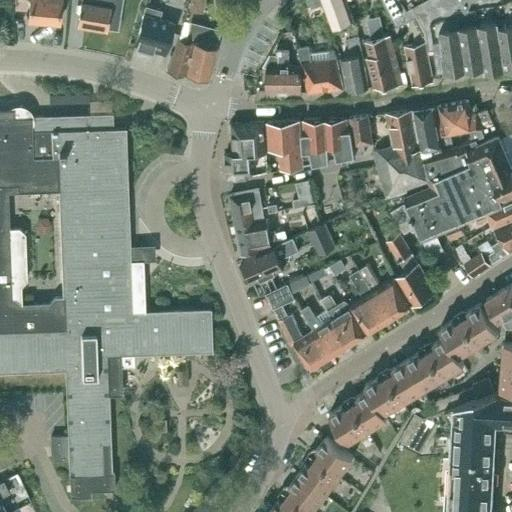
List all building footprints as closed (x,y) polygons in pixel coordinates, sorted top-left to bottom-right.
[(29,0),(28,19),(59,21),(60,0),(29,0)] [(83,0),(84,0),(82,0),(78,24),(107,29),(108,25),(118,27),(122,0),(83,0)] [(191,0),(190,9),(198,11),(200,2),(203,3),(204,0),(191,0)] [(354,20),(347,0),(322,0),(332,27),(354,20)] [(511,0),(383,0),(397,26),(409,19),(418,14),(426,30),(430,50),(433,49),(438,73),(449,71),(450,76),(511,66),(511,0)] [(134,44),(138,45),(137,49),(150,53),(152,49),(165,53),(174,22),(159,18),(161,10),(146,5),(134,44)] [(418,14),(409,19),(411,29),(414,29),(416,42),(405,44),(413,83),(433,79),(428,51),(430,50),(426,30),(418,14)] [(390,34),(385,36),(381,15),(368,17),(371,37),(365,39),(369,55),(366,56),(374,86),(403,83),(390,34)] [(193,43),(185,71),(209,77),(216,47),(200,43),(205,26),(191,22),(186,41),(193,43)] [(351,55),(340,57),(347,87),(369,86),(358,35),(347,37),(351,55)] [(179,39),(167,70),(184,75),(185,71),(193,43),(186,41),(179,39)] [(335,58),(311,60),(308,45),(298,47),(302,60),(301,60),(309,91),(342,87),(335,58)] [(264,66),(269,66),(269,90),(302,90),(302,65),(289,64),(289,47),(275,47),(275,52),(272,52),(264,66)] [(14,117),(14,109),(0,109),(0,370),(66,368),(70,472),(69,472),(69,473),(71,472),(72,493),(71,493),(71,495),(91,494),(91,488),(116,487),(115,486),(114,469),(111,469),(109,392),(122,391),(120,353),(212,349),(210,309),(145,311),(143,260),(142,245),(129,245),(125,127),(112,127),(111,100),(90,101),(90,102),(90,114),(14,117)] [(473,139),(476,139),(484,135),(481,128),(476,112),(471,113),(468,100),(454,102),(460,132),(471,130),(473,139)] [(451,134),(460,132),(454,102),(438,105),(441,118),(437,119),(442,148),(453,145),(451,134)] [(413,109),(423,153),(442,148),(437,119),(435,106),(413,109)] [(488,108),(478,111),(481,121),(491,118),(488,108)] [(387,112),(394,144),(374,149),(382,181),(383,181),(386,197),(428,184),(420,147),(413,109),(387,112)] [(365,152),(365,148),(364,144),(373,142),(368,114),(350,116),(356,154),(365,152)] [(336,151),(338,158),(356,155),(351,129),(347,129),(346,116),(304,118),(305,132),(301,132),(303,154),(311,154),(314,164),(330,160),(329,151),(336,151)] [(300,118),(268,120),(270,148),(280,148),(282,168),(304,166),(300,118)] [(234,153),(225,154),(229,176),(252,173),(249,153),(266,151),(264,120),(231,123),(234,153)] [(413,214),(410,215),(412,219),(415,218),(422,236),(445,226),(453,223),(459,220),(460,220),(475,213),(511,197),(511,166),(511,165),(511,164),(511,132),(499,137),(499,135),(478,144),(476,139),(473,139),(458,145),(457,144),(453,145),(442,148),(423,153),(427,173),(432,184),(405,195),(413,214)] [(300,197),(293,198),(295,206),(305,204),(315,201),(310,178),(296,181),(300,197)] [(236,223),(265,217),(260,188),(230,194),(236,223)] [(493,224),(511,216),(511,198),(476,214),(479,222),(490,217),(493,224)] [(308,229),(309,228),(321,223),(315,201),(305,204),(307,210),(303,211),(308,229)] [(277,202),(268,204),(270,212),(278,210),(277,202)] [(415,226),(412,219),(410,215),(405,202),(391,210),(404,232),(415,226)] [(511,216),(493,224),(501,238),(492,245),(495,250),(489,253),(494,261),(511,249),(511,216)] [(277,241),(287,239),(288,239),(285,229),(276,232),(276,229),(270,231),(268,231),(266,217),(265,217),(236,223),(241,254),(243,259),(257,252),(257,251),(260,250),(260,248),(270,246),(269,240),(277,238),(277,241)] [(453,223),(445,226),(451,239),(465,232),(459,220),(453,223)] [(324,222),(321,223),(309,228),(308,229),(318,253),(335,246),(324,222)] [(386,240),(398,261),(412,252),(400,232),(386,240)] [(294,236),(288,239),(287,239),(257,252),(243,259),(253,282),(283,268),(279,258),(300,249),(294,236)] [(404,271),(394,276),(411,305),(414,303),(417,303),(422,300),(423,297),(435,290),(412,252),(398,261),(404,271)] [(485,256),(467,268),(473,275),(490,264),(485,256)] [(330,264),(336,273),(346,267),(341,258),(330,264)] [(411,305),(394,276),(383,283),(369,262),(360,268),(359,268),(389,318),(411,305)] [(317,268),(310,272),(313,279),(320,275),(317,270),(317,268)] [(359,268),(350,273),(363,295),(352,302),(354,304),(369,330),(373,328),(376,328),(380,325),(381,323),(389,318),(359,268)] [(290,288),(292,292),(305,286),(301,276),(288,282),(288,283),(290,288)] [(511,282),(486,299),(498,319),(506,315),(506,314),(510,312),(511,315),(511,282)] [(292,292),(290,288),(288,283),(267,293),(291,344),(295,343),(309,366),(327,356),(312,330),(299,338),(282,304),(294,299),(292,292)] [(321,297),(327,309),(329,308),(348,343),(369,330),(354,304),(338,314),(334,307),(338,305),(331,292),(321,297)] [(480,302),(440,327),(445,335),(446,334),(459,355),(498,331),(480,302)] [(307,305),(300,309),(312,330),(327,356),(337,349),(341,350),(345,347),(346,344),(348,343),(329,308),(327,309),(314,317),(307,305)] [(406,359),(424,388),(464,363),(459,355),(446,334),(445,335),(406,359)] [(511,389),(511,342),(504,342),(501,388),(511,389)] [(406,359),(365,383),(368,389),(370,388),(384,412),(424,388),(406,359)] [(474,386),(434,401),(437,410),(494,389),(489,377),(473,383),(474,386)] [(370,388),(368,389),(330,412),(347,442),(388,417),(384,412),(370,388)] [(490,511),(496,421),(511,422),(511,393),(497,393),(498,391),(495,392),(472,398),(447,408),(453,424),(454,424),(454,432),(453,432),(451,456),(452,456),(449,511),(490,511)] [(415,412),(400,439),(408,444),(413,436),(417,428),(422,421),(424,417),(415,412)] [(432,414),(424,417),(422,421),(434,428),(436,425),(432,414)] [(434,428),(422,421),(417,428),(430,436),(434,428)] [(430,436),(417,428),(413,436),(425,444),(430,436)] [(68,434),(50,435),(51,459),(69,459),(68,434)] [(326,435),(299,471),(326,492),(354,456),(326,435)] [(413,436),(408,444),(418,450),(422,449),(425,444),(413,436)] [(270,509),(273,511),(311,511),(326,492),(299,471),(270,509)] [(0,511),(6,511),(0,499),(0,496),(9,492),(3,480),(0,481),(0,511)]
